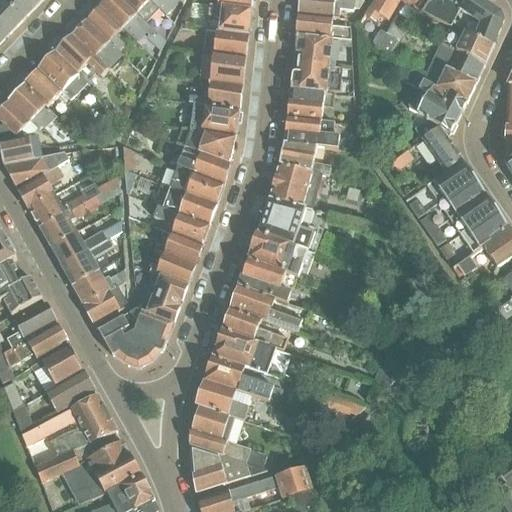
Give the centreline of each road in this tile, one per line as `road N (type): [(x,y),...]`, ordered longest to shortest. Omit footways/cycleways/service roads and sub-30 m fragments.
road 1 (residential): [(170,414),(248,207),(270,108),(281,0)]
road 2 (residential): [(0,185),(112,383),(140,408),(170,414)]
road 3 (residential): [(511,48),(479,122),(479,157),(511,213)]
road 4 (residential): [(87,0),(0,93)]
